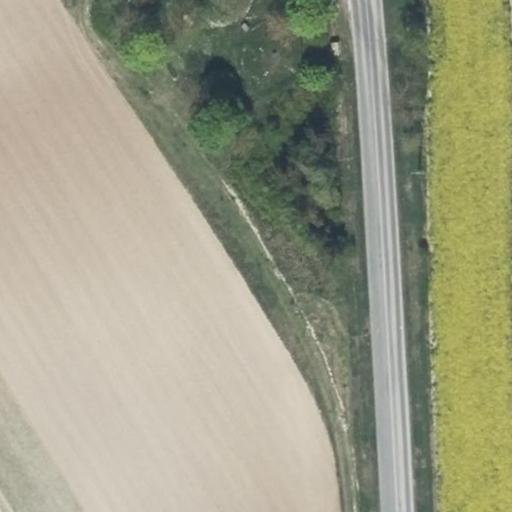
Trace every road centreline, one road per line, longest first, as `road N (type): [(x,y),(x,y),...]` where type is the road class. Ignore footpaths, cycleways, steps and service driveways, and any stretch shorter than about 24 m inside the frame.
road 1 (track): [(86,0),(82,17),(112,65),(235,197),(324,326),(350,511)]
road 2 (tertiary): [(395,511),(356,0)]
